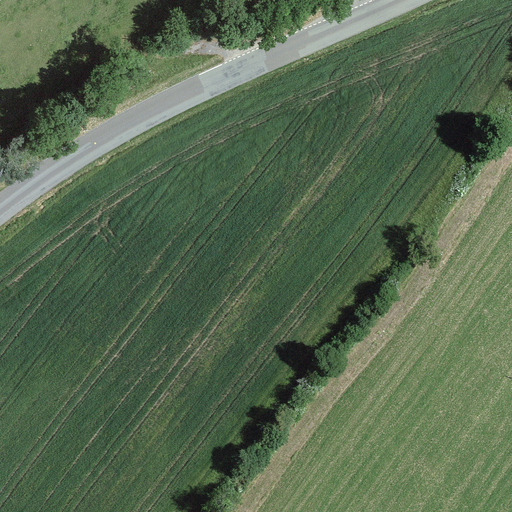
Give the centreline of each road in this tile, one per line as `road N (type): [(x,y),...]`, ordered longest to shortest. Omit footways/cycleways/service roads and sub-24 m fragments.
road 1 (tertiary): [(254,65),(104,139),(0,211)]
road 2 (tertiary): [(403,0),(254,65)]
